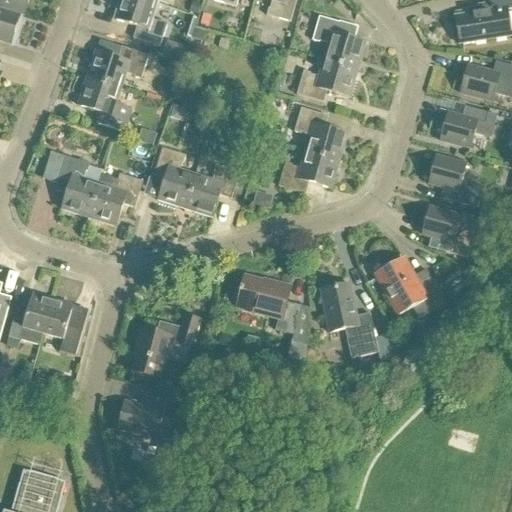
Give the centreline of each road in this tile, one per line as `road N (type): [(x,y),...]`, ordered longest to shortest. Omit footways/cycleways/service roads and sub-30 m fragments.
road 1 (residential): [(368,0),(408,43),(416,72),(374,205),(114,279)]
road 2 (residential): [(99,511),(78,435),(114,279)]
road 3 (residential): [(0,193),(74,0)]
